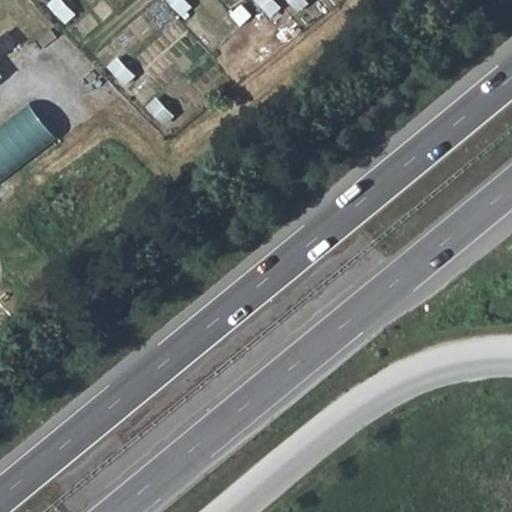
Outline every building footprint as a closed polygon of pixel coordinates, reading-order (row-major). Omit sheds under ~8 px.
[(48,7),(51,10),(58,4),(55,0),(48,7)] [(257,0),(256,1),(266,13),(274,6),(268,0),(257,0)] [(297,7),(300,10),(308,4),(305,0),(297,7)] [(51,10),(61,22),(69,15),(58,4),(51,10)] [(266,13),(270,16),(277,10),(274,6),(266,13)] [(61,22),(64,25),(72,18),(69,15),(61,22)] [(3,122),(0,124),(0,176),(29,154),(3,122)]
